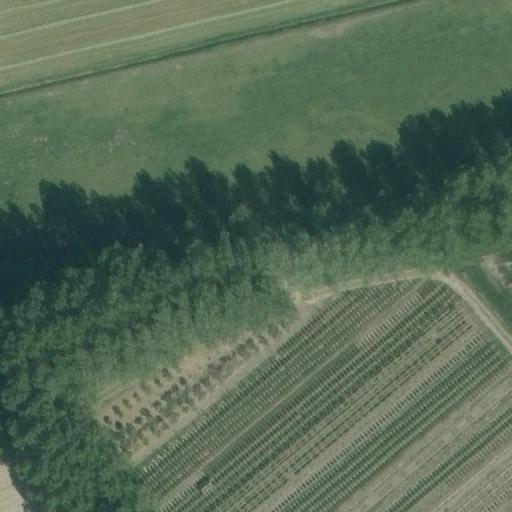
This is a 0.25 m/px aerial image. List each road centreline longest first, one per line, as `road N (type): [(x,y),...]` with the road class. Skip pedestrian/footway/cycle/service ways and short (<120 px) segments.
road 1 (track): [(0,357),(183,286),(511,205)]
road 2 (track): [(271,264),(280,298),(275,319),(100,453),(142,511)]
